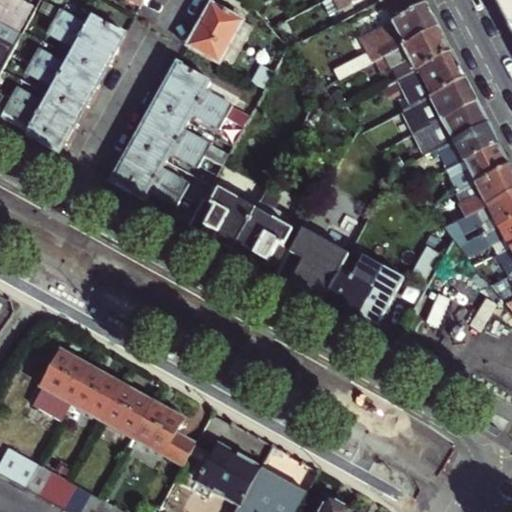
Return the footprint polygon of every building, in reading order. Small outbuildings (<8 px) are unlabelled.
[(379,0),(325,0),(323,1),(329,15),(358,0),(378,0),(379,1),(379,0)] [(364,34),(378,59),(438,27),(424,0),(381,0),(392,19),(364,34)] [(511,0),(496,0),(511,30),(511,0)] [(67,2),(63,10),(89,24),(94,17),(67,2)] [(222,66),(246,23),(213,4),(189,47),(222,66)] [(127,35),(94,17),(89,24),(63,10),(56,22),(116,55),(127,35)] [(0,76),(23,35),(0,21),(0,76)] [(76,48),(72,56),(104,75),(116,55),(56,22),(50,33),(76,48)] [(252,26),(246,23),(222,66),(228,70),(252,26)] [(438,27),(378,59),(373,61),(379,73),(390,68),(396,81),(451,52),(438,27)] [(41,48),(34,61),(93,95),(104,75),(72,56),(68,63),(41,48)] [(465,79),(451,52),(396,81),(385,87),(390,96),(403,89),(404,90),(415,85),(418,79),(423,76),(433,96),(465,79)] [(93,95),(34,61),(27,73),(54,88),(49,96),(82,115),(93,95)] [(179,64),(168,84),(228,117),(239,99),(179,64)] [(253,84),(266,91),(276,73),(264,66),(253,84)] [(465,79),(433,96),(404,111),(416,134),(477,102),(465,79)] [(228,117),(168,84),(157,104),(190,122),(195,115),(221,129),(228,117)] [(19,89),(12,101),(71,134),(82,115),(49,96),(45,104),(19,89)] [(27,135),(61,154),(71,134),(12,101),(5,112),(32,128),(27,135)] [(489,124),(477,102),(416,134),(427,156),(454,142),(489,124)] [(157,104),(146,124),(223,167),(230,155),(186,130),(190,122),(157,104)] [(1,120),(27,135),(32,128),(5,112),(1,120)] [(223,167),(146,124),(135,143),(168,162),(172,154),(217,179),(223,167)] [(489,124),(454,142),(465,162),(499,144),(489,124)] [(163,170),(168,162),(135,143),(124,164),(184,196),(190,185),(163,170)] [(499,144),(465,162),(446,172),(449,178),(444,181),(452,197),(454,196),(511,166),(499,144)] [(177,209),(184,196),(124,164),(113,183),(145,201),(150,194),(177,209)] [(466,217),(511,193),(511,168),(511,166),(454,196),(466,217)] [(210,207),(203,203),(201,206),(190,226),(204,234),(206,230),(216,235),(215,238),(235,249),(255,212),(218,192),(210,207)] [(500,226),(511,219),(511,193),(466,217),(455,222),(460,230),(478,221),(480,225),(495,217),(500,226)] [(150,194),(145,201),(175,218),(179,210),(177,209),(150,194)] [(299,237),(255,212),(235,249),(255,260),(257,257),(267,263),(265,268),(278,275),(290,253),(299,237)] [(511,247),(511,219),(500,226),(460,247),(468,256),(499,240),(505,251),(511,247)] [(351,256),(304,229),(299,237),(290,253),(304,260),(294,278),(310,286),(307,292),(325,302),(343,269),(351,256)] [(511,247),(505,251),(500,253),(511,274),(511,273),(511,247)] [(364,257),(355,276),(343,269),(325,302),(359,321),(367,306),(377,312),(387,294),(375,287),(384,269),(364,257)] [(397,308),(411,316),(430,282),(421,277),(416,286),(412,283),(397,308)] [(291,283),(307,292),(310,286),(294,278),(291,283)] [(511,300),(511,287),(500,293),(508,303),(511,300)] [(71,407),(91,371),(60,354),(40,389),(41,390),(31,408),(61,424),(71,407)] [(91,371),(71,407),(103,424),(122,389),(91,371)] [(133,441),(152,405),(122,389),(103,424),(133,441)] [(183,423),(152,405),(133,441),(125,455),(175,482),(195,447),(195,446),(176,436),(183,423)] [(237,511),(264,464),(220,439),(211,456),(191,490),(180,510),(183,511),(237,511)] [(211,456),(195,447),(175,482),(191,490),(211,456)] [(0,464),(0,476),(10,482),(23,460),(8,451),(0,464)] [(10,482),(24,490),(37,468),(23,460),(10,482)] [(297,511),(311,489),(264,464),(237,511),(297,511)] [(24,490),(38,497),(50,475),(37,468),(24,490)] [(50,475),(38,497),(51,505),(64,483),(50,475)] [(51,505),(64,511),(77,490),(69,485),(64,483),(51,505)] [(77,490),(64,511),(81,511),(90,497),(77,490)] [(97,511),(102,504),(98,502),(90,497),(81,511),(97,511)] [(349,511),(328,500),(321,511),(349,511)]
